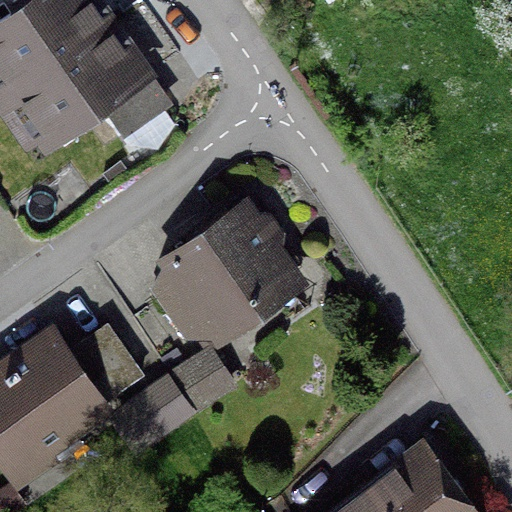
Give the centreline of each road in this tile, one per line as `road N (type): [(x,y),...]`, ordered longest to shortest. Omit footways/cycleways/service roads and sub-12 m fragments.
road 1 (residential): [(278,99),(511,456)]
road 2 (residential): [(0,291),(278,99)]
road 3 (residential): [(209,0),(278,99)]
